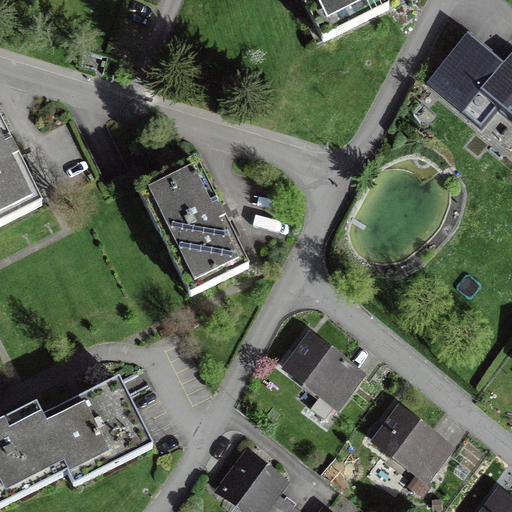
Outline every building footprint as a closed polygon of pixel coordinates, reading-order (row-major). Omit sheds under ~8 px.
[(305,0),(323,41),(388,12),(382,0),(305,0)] [(505,69),(471,41),(426,95),(477,136),(492,117),(511,133),(511,62),(511,61),(505,69)] [(11,147),(0,124),(0,226),(40,207),(11,147)] [(194,161),(144,187),(199,296),(249,271),(194,161)] [(357,383),(308,346),(281,381),(330,418),(357,383)] [(82,403),(44,422),(37,409),(0,427),(0,507),(69,473),(76,486),(150,449),(118,385),(82,403)] [(454,457),(394,412),(364,453),(424,498),(454,457)] [(285,486),(247,456),(213,497),(231,511),(264,511),(273,501),(285,486)] [(511,511),(494,498),(483,511),(511,511)] [(286,511),(273,501),(264,511),(286,511)]
